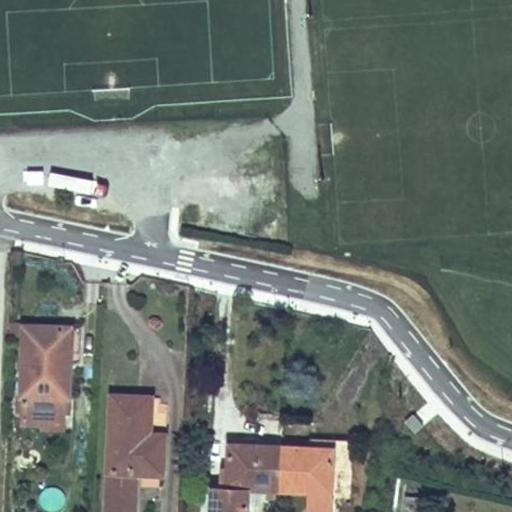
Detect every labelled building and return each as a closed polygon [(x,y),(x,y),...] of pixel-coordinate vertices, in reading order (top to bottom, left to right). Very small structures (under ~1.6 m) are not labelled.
[(69,398),(71,362),(63,362),(64,328),(25,326),(23,361),(23,371),(22,396),(22,413),(65,415),(66,398),(69,398)] [(71,362),(72,328),(64,328),(63,362),(71,362)] [(164,475),(166,441),(151,441),(153,398),(112,396),(107,511),(135,511),(138,474),(164,475)] [(65,432),(65,415),(22,413),(21,414),(21,426),(42,427),(41,431),(65,432)] [(425,425),(415,414),(406,422),(416,433),(425,425)] [(166,441),(166,432),(151,431),(151,441),(166,441)] [(270,442),(270,434),(227,432),(226,440),(270,442)] [(348,500),(352,435),(307,433),(306,443),(332,444),(330,499),(348,500)] [(277,486),(279,442),(270,442),(226,440),(224,483),(209,482),(208,511),(245,511),(247,485),(263,486),(274,486),(277,486)] [(329,511),(330,499),(332,444),(306,443),(279,442),(277,486),(306,487),(305,511),(329,511)] [(273,495),(274,486),(263,486),(263,495),(273,495)]
